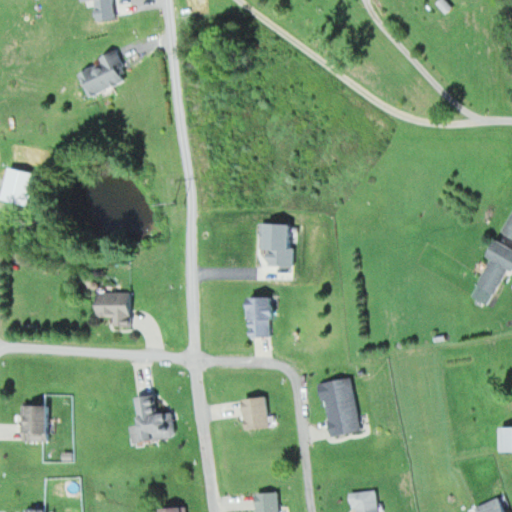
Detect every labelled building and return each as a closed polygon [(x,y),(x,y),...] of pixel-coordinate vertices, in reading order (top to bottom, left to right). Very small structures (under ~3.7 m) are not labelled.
[(119,51),(101,57),(103,64),(82,71),(90,95),(129,83),(119,51)] [(37,172),(11,167),(5,201),(31,205),(37,172)] [(511,212),(501,231),(511,237),(511,212)] [(511,269),(511,247),(499,241),(471,296),(489,305),(509,268),(511,269)] [(115,326),(133,326),(133,292),(100,292),(100,318),(115,318),(115,326)] [(252,298),(252,337),(274,337),(274,298),(252,298)] [(352,378),(323,383),(331,437),(361,432),(352,378)] [(173,412),(161,414),(158,395),(139,398),(145,442),(176,437),(173,412)] [(249,430),(271,427),(268,396),(245,399),(249,430)] [(25,405),(25,441),(52,441),(52,405),(25,405)] [(379,511),(377,488),(353,491),(355,511),(379,511)] [(258,511),(280,511),(280,491),(259,491),(258,511)] [(509,511),(504,496),(477,504),(479,511),(509,511)]
